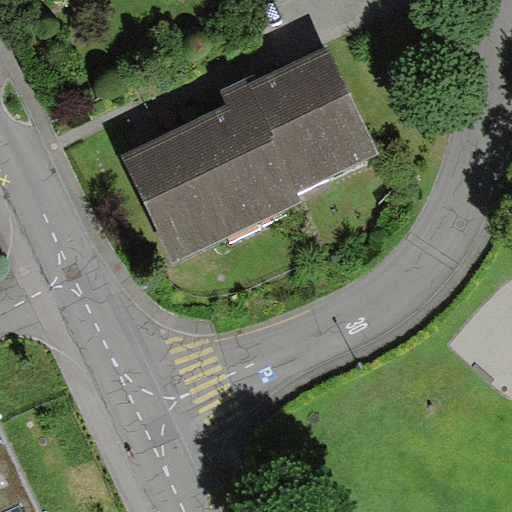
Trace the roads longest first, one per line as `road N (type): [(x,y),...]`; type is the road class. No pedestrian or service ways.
road 1 (residential): [(144,422),(368,318),(436,258),(491,103),(507,0)]
road 2 (residential): [(144,422),(65,280)]
road 3 (residential): [(65,280),(0,141)]
